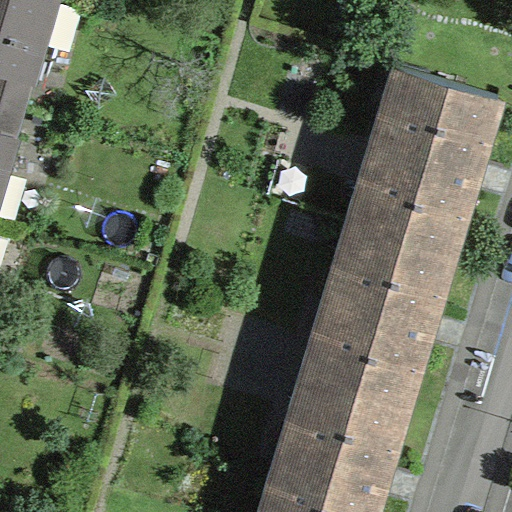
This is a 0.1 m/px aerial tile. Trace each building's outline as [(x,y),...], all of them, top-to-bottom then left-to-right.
[(51,0),(0,0),(0,66),(2,68),(0,74),(0,98),(21,104),(51,0)] [(362,185),(374,189),(365,222),(451,248),(470,186),(473,186),(477,172),(481,158),(479,157),(498,93),(411,67),(401,101),(388,98),(362,185)] [(0,178),(21,104),(0,98),(0,178)] [(316,338),(328,342),(318,374),(405,401),(424,339),(427,339),(431,324),(435,311),(433,310),(451,248),(365,222),(355,254),(342,250),(316,338)] [(405,401),(318,374),(309,406),(296,403),(296,404),(270,491),(282,494),(276,511),(371,511),(378,492),(381,492),(386,476),(389,464),(386,462),(405,401)]
